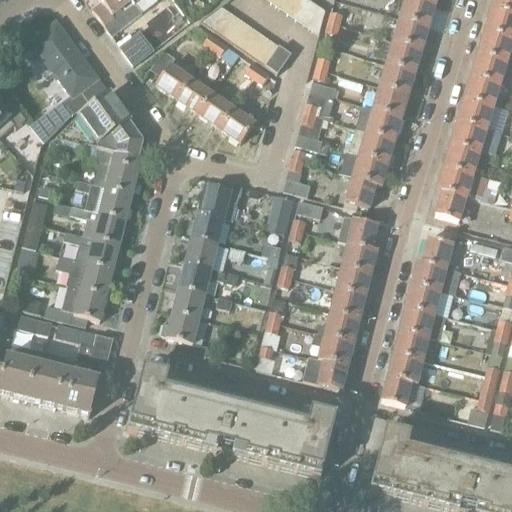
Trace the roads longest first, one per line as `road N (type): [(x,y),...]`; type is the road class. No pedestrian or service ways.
road 1 (residential): [(327,511),(471,0)]
road 2 (residential): [(96,467),(174,165),(58,0)]
road 3 (residential): [(265,511),(96,467)]
